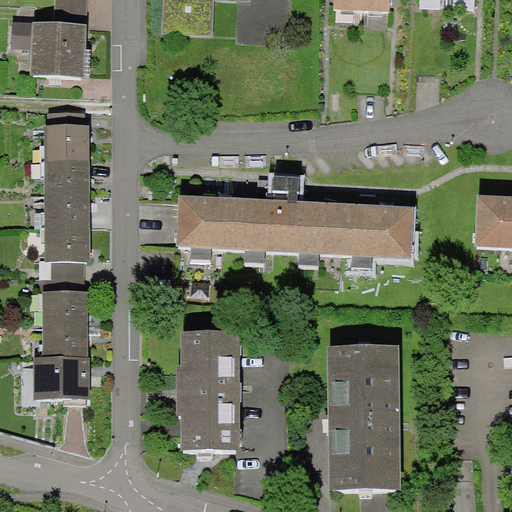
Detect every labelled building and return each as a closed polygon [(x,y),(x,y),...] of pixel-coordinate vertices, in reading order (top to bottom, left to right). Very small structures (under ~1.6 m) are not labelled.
[(87,0),(55,0),(54,23),(87,25),(87,0)] [(162,0),(160,39),(213,42),(215,9),(251,11),(251,0),(162,0)] [(389,0),(334,0),(334,10),(389,12),(389,0)] [(439,0),(418,0),(419,9),(439,9),(439,0)] [(473,0),(453,0),(453,9),(474,10),(473,0)] [(32,49),(33,23),(12,22),(11,48),(32,49)] [(54,23),(33,23),(32,49),(31,74),(85,77),(87,25),(54,23)] [(52,118),(52,131),(48,131),(49,262),(53,262),(54,296),(46,296),(47,362),(35,362),(36,401),(64,401),(64,408),(85,408),(85,383),(85,346),(85,312),(85,296),(82,296),(82,264),(88,264),(88,247),(88,212),(87,181),(87,147),(87,131),(84,131),(83,117),(52,118)] [(300,177),(273,176),(272,190),(288,190),(288,200),(297,200),(297,192),(299,192),(300,177)] [(288,200),(179,194),(176,247),(411,259),(414,206),(297,200),(288,200)] [(511,204),(471,202),(469,253),(508,254),(507,270),(511,270),(511,204)] [(236,338),(185,338),(185,370),(177,370),(177,421),(183,421),(183,452),(236,452),(236,338)] [(397,352),(332,352),(332,492),(397,492),(397,352)]
